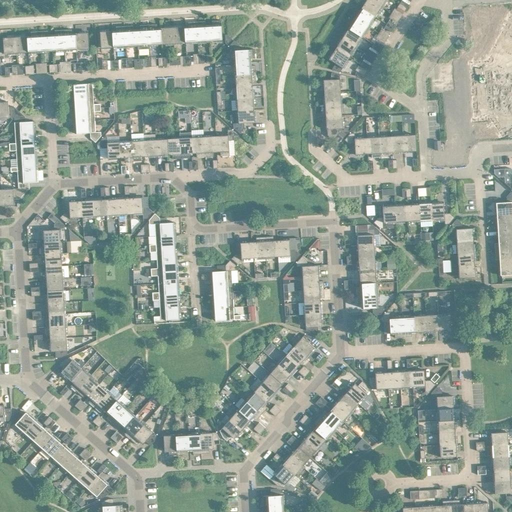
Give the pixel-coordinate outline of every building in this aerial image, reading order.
[(364,4),(362,7),(376,15),(382,5),(374,0),(361,0),(361,1),(364,4)] [(407,7),(400,2),(398,6),(405,10),(407,7)] [(357,8),(352,15),(369,26),(376,15),(362,7),(360,10),(357,8)] [(486,60),(470,61),(474,120),(490,119),(491,119),(492,119),(493,120),(494,120),(494,121),(503,134),(511,128),(511,14),(490,57),(490,58),(489,59),(488,59),(488,60),(487,60),(486,60)] [(351,24),(349,27),(363,36),(369,26),(352,15),(348,22),(351,24)] [(213,24),(209,24),(210,40),(223,39),(222,19),(213,19),(213,24)] [(390,19),(387,23),(394,27),(397,24),(390,19)] [(189,25),(185,25),(186,41),(198,41),(197,20),(189,21),(189,25)] [(206,20),(197,20),(198,41),(210,40),(209,24),(206,24),(206,20)] [(141,28),(137,28),(138,44),(150,43),(149,23),(141,24),(141,28)] [(158,23),(149,23),(150,43),(162,43),(161,27),(158,27),(158,23)] [(394,27),(387,23),(385,26),(392,31),(394,27)] [(134,24),(125,25),(126,45),(138,44),(137,28),(134,28),(134,24)] [(117,29),(114,30),(114,46),(126,45),(125,25),(117,25),(117,29)] [(185,25),(173,26),(174,42),(186,41),(185,25)] [(173,26),(161,27),(162,43),(174,42),(173,26)] [(349,27),(343,37),(357,46),(363,36),(349,27)] [(56,33),(52,33),(53,49),(65,49),(64,28),(55,29),(56,33)] [(72,28),(64,28),(65,49),(77,48),(76,32),(73,32),(72,28)] [(48,29),(40,30),(41,50),(53,49),(52,33),(49,33),(48,29)] [(32,34),(28,35),(29,51),(41,50),(40,30),(32,30),(32,34)] [(114,46),(114,30),(101,30),(102,46),(114,46)] [(89,31),(76,32),(77,48),(90,47),(89,31)] [(17,52),(16,35),(4,36),(5,52),(17,52)] [(28,35),(16,35),(17,52),(29,51),(28,35)] [(343,37),(336,47),(350,56),(357,46),(343,37)] [(377,39),(374,43),(381,47),(384,44),(377,39)] [(381,47),(374,43),(372,47),(379,51),(381,47)] [(350,56),(336,47),(330,58),(336,62),(333,67),(333,69),(341,71),(350,56)] [(235,49),(236,62),(252,61),(251,57),(256,57),(255,48),(235,49)] [(361,63),(368,68),(371,64),(364,60),(361,63)] [(236,62),(236,73),(257,72),(256,64),(252,64),(252,61),(236,62)] [(324,79),(325,91),(341,90),(340,73),(332,71),(332,73),(332,78),(324,79)] [(236,73),(237,85),(253,84),(253,81),(257,81),(257,72),(236,73)] [(73,83),(74,96),(94,94),(93,86),(100,86),(100,82),(73,83)] [(237,85),(238,97),(254,96),(253,84),(237,85)] [(325,91),(326,103),(342,102),(341,90),(325,91)] [(74,96),(74,108),(101,106),(101,102),(94,103),(94,94),(74,96)] [(238,97),(239,109),(255,108),(254,96),(238,97)] [(0,116),(15,116),(20,110),(15,105),(9,105),(9,100),(0,100),(0,116)] [(326,103),(327,115),(343,114),(342,102),(326,103)] [(74,108),(75,120),(95,118),(95,110),(101,110),(101,106),(74,108)] [(255,108),(239,109),(239,122),(234,122),(234,126),(241,132),(245,127),(245,122),(255,121),(255,108)] [(191,109),(179,110),(180,117),(186,116),(186,122),(191,122),(191,109)] [(15,116),(16,133),(36,132),(35,120),(26,120),(26,115),(20,110),(15,116)] [(343,114),(327,115),(327,128),(338,127),(338,133),(343,137),(349,130),(349,126),(343,127),(343,114)] [(95,118),(75,120),(76,132),(91,131),(91,137),(96,141),(102,134),(101,130),(96,131),(95,118)] [(229,134),(216,135),(217,151),(221,150),(221,155),(230,154),(229,139),(235,139),(239,134),(232,128),(228,128),(229,134)] [(10,142),(10,146),(37,144),(36,132),(16,133),(16,141),(10,142)] [(356,153),(369,153),(368,136),(355,137),(355,132),(351,132),(345,139),(350,143),(355,143),(356,153)] [(416,133),(404,134),(404,150),(417,150),(416,133)] [(404,134),(392,135),(393,151),(404,150),(404,134)] [(204,135),(192,136),(193,152),(197,152),(197,156),(206,156),(204,135)] [(216,135),(204,135),(206,156),(214,155),(214,151),(217,151),(216,135)] [(392,135),(380,136),(381,156),(389,155),(389,151),(393,151),(392,135)] [(109,157),(121,157),(120,141),(108,141),(108,136),(103,136),(98,143),(103,147),(108,147),(109,157)] [(192,136),(180,137),(182,157),(190,157),(190,152),(193,152),(192,136)] [(368,136),(369,153),(372,152),(372,157),(381,156),(380,136),(368,136)] [(180,137),(168,138),(169,154),(173,153),(173,158),(182,157),(180,137)] [(156,138),(144,139),(145,155),(157,154),(156,138)] [(168,138),(156,138),(157,154),(169,154),(168,138)] [(144,139),(132,140),(134,160),(142,159),(142,155),(145,155),(144,139)] [(120,141),(121,157),(125,156),(125,160),(134,160),(132,140),(120,141)] [(17,149),(17,157),(38,156),(37,144),(10,146),(10,149),(17,149)] [(11,170),(18,170),(18,169),(38,168),(38,156),(17,157),(18,165),(11,166),(11,170)] [(18,170),(19,187),(25,192),(30,187),(30,181),(39,181),(38,168),(18,169),(18,170)] [(19,187),(2,188),(3,204),(15,203),(15,198),(20,198),(25,192),(19,187)] [(497,202),(497,214),(511,213),(511,191),(507,196),(507,201),(497,202)] [(130,196),(118,197),(119,213),(131,213),(130,196)] [(143,196),(130,196),(131,213),(143,212),(144,217),(148,217),(154,210),(149,206),(143,206),(143,196)] [(118,197),(106,198),(107,214),(119,213),(118,197)] [(106,198),(94,199),(95,215),(107,214),(106,198)] [(83,216),(82,199),(70,200),(70,211),(65,211),(61,216),(67,222),(71,222),(71,216),(83,216)] [(94,199),(82,199),(83,216),(95,215),(94,199)] [(432,202),(420,203),(421,219),(433,218),(432,202)] [(444,202),(432,202),(433,218),(445,217),(445,223),(449,223),(455,216),(450,212),(445,212),(444,202)] [(420,203),(408,204),(409,220),(421,219),(420,203)] [(397,221),(396,204),(383,205),(384,216),(378,216),(374,221),(381,227),(385,227),(384,221),(397,221)] [(408,204),(396,204),(397,221),(409,220),(408,204)] [(44,229),(45,241),(61,240),(60,228),(66,228),(65,224),(52,212),(49,216),(55,222),(55,223),(55,228),(44,229)] [(155,222),(156,235),(176,233),(175,221),(161,222),(160,216),(155,212),(150,219),(150,223),(155,222)] [(511,213),(497,214),(498,226),(511,225),(511,213)] [(457,228),(458,240),(474,239),(473,227),(462,228),(462,222),(457,218),(451,224),(451,228),(457,228)] [(358,234),(359,247),(375,246),(374,233),(379,233),(379,229),(373,223),(368,228),(369,233),(358,234)] [(511,225),(498,226),(499,238),(511,237),(511,225)] [(70,228),(70,229),(71,240),(81,239),(82,239),(70,228)] [(150,243),(150,247),(177,245),(176,233),(156,235),(157,243),(150,243)] [(274,235),(265,236),(266,256),(278,255),(277,239),(274,239),(274,235)] [(257,240),(253,240),(254,257),(266,256),(265,236),(257,236),(257,240)] [(300,237),(290,237),(290,238),(291,249),(296,249),(301,248),(300,237)] [(495,242),(495,250),(511,249),(511,237),(499,238),(499,242),(495,242)] [(290,238),(277,239),(278,255),(291,254),(291,260),(295,260),(301,253),(296,249),(291,249),(290,238)] [(82,239),(71,240),(72,251),(82,250),(82,239)] [(458,240),(458,252),(474,251),(474,239),(458,240)] [(41,245),(41,254),(62,252),(61,240),(45,241),(45,245),(41,245)] [(254,257),(253,240),(241,241),(242,252),(236,252),(232,257),(238,263),(243,263),(242,257),(254,257)] [(157,250),(157,259),(178,257),(177,245),(150,247),(150,251),(157,250)] [(359,247),(359,258),(375,258),(375,246),(359,247)] [(500,258),(500,262),(511,261),(511,249),(495,250),(496,259),(500,258)] [(458,252),(459,264),(475,263),(474,251),(458,252)] [(46,262),(46,265),(63,264),(62,252),(41,254),(42,262),(46,262)] [(303,273),(303,277),(319,276),(319,264),(308,264),(308,259),(303,255),(297,261),(297,265),(303,265),(303,273)] [(151,267),(152,271),(178,269),(178,257),(157,259),(158,267),(151,267)] [(395,257),(387,257),(388,268),(396,268),(395,257)] [(359,258),(360,270),(376,269),(375,258),(359,258)] [(211,270),(212,283),(232,282),(232,269),(237,269),(237,265),(230,259),(226,264),(226,269),(211,270)] [(511,261),(500,262),(501,274),(511,273),(511,261)] [(93,262),(85,263),(85,275),(94,275),(93,262)] [(475,263),(459,264),(460,277),(476,276),(475,263)] [(42,269),(43,278),(63,276),(63,264),(46,265),(47,269),(42,269)] [(158,274),(159,282),(179,281),(178,269),(152,271),(152,275),(158,274)] [(360,270),(361,282),(377,281),(376,269),(360,270)] [(48,286),(48,289),(64,288),(63,276),(43,278),(43,286),(48,286)] [(92,276),(84,276),(84,284),(92,284),(92,276)] [(303,277),(304,289),(324,288),(324,279),(320,280),(319,276),(303,277)] [(153,291),(153,295),(180,293),(179,281),(159,282),(159,291),(153,291)] [(357,286),(357,295),(378,293),(377,281),(361,282),(361,286),(357,286)] [(212,283),(213,295),(240,293),(239,289),(233,290),(232,282),(212,283)] [(48,289),(49,301),(65,300),(64,288),(48,289)] [(304,289),(305,301),(321,300),(321,297),(325,296),(324,288),(304,289)] [(160,298),(160,306),(181,305),(180,293),(153,295),(153,299),(160,298)] [(213,295),(214,307),(234,306),(233,297),(240,297),(240,293),(213,295)] [(378,293),(357,295),(358,303),(362,303),(362,307),(373,306),(373,312),(378,316),(384,310),(384,305),(378,306),(378,293)] [(49,301),(49,313),(65,312),(65,300),(49,301)] [(305,301),(306,313),(322,312),(321,300),(305,301)] [(181,305),(160,306),(161,315),(154,315),(155,319),(181,318),(181,305)] [(234,306),(214,307),(214,319),(241,318),(241,313),(234,314),(234,306)] [(404,336),(403,315),(390,316),(390,311),(386,311),(380,318),(385,322),(390,322),(391,332),(395,332),(395,336),(404,336)] [(45,317),(46,326),(66,324),(65,312),(49,313),(50,317),(45,317)] [(322,312),(306,313),(307,329),(313,332),(319,331),(318,325),(322,325),(322,312)] [(439,313),(427,314),(428,330),(439,329),(439,313)] [(451,313),(439,313),(439,329),(452,329),(451,313)] [(427,314),(415,315),(416,331),(428,330),(427,314)] [(415,315),(403,315),(404,336),(412,335),(412,331),(416,331),(415,315)] [(51,334),(51,337),(67,336),(66,324),(46,326),(46,334),(51,334)] [(306,333),(295,345),(307,356),(315,346),(312,344),(316,339),(312,335),(306,333)] [(67,336),(51,337),(52,350),(56,350),(56,356),(61,356),(68,353),(67,336)] [(271,341),(264,350),(269,354),(276,346),(271,341)] [(295,345),(287,354),(299,365),(307,356),(295,345)] [(287,354),(279,363),(291,374),(299,365),(287,354)] [(62,371),(71,379),(82,367),(70,356),(63,359),(60,363),(64,367),(62,371)] [(140,363),(136,368),(141,373),(146,368),(140,363)] [(279,363),(271,372),(283,383),(291,374),(279,363)] [(109,364),(105,369),(108,372),(113,367),(110,364),(109,364)] [(304,364),(301,367),(308,373),(311,369),(304,364)] [(71,384),(77,390),(91,375),(82,367),(71,379),(74,381),(71,384)] [(308,373),(301,367),(299,370),(305,376),(308,373)] [(401,386),(413,386),(412,369),(400,370),(401,386)] [(412,369),(413,386),(425,385),(426,390),(430,390),(436,383),(431,379),(425,379),(425,369),(412,369)] [(389,387),(401,386),(400,370),(388,371),(389,387)] [(373,388),(389,387),(388,371),(376,372),(376,376),(369,376),(370,382),(373,388)] [(271,372),(263,381),(275,392),(283,383),(271,372)] [(436,372),(431,378),(435,381),(440,375),(436,372)] [(86,392),(89,395),(100,383),(91,375),(77,390),(84,396),(86,392)] [(355,382),(346,391),(359,402),(370,389),(366,383),(362,379),(358,384),(355,382)] [(335,381),(335,380),(332,384),(338,389),(341,386),(339,385),(335,381)] [(263,381),(255,390),(267,401),(275,392),(263,381)] [(288,382),(285,385),(292,391),(295,388),(288,382)] [(89,400),(95,406),(109,391),(100,383),(89,395),(92,397),(89,400)] [(60,391),(64,394),(69,388),(66,385),(60,391)] [(292,391),(285,385),(283,388),(289,394),(292,391)] [(437,395),(438,408),(454,407),(453,394),(443,395),(442,390),(437,385),(432,392),(432,396),(437,395)] [(255,390),(247,399),(262,413),(268,406),(265,403),(267,401),(255,390)] [(104,408),(107,411),(118,399),(109,391),(95,406),(101,411),(104,408)] [(346,391),(339,400),(351,411),(359,402),(346,391)] [(322,395),(319,398),(325,404),(328,401),(322,395)] [(75,404),(78,407),(84,401),(81,398),(75,404)] [(325,404),(319,398),(316,402),(322,407),(325,404)] [(0,399),(0,419),(9,419),(12,412),(11,407),(5,407),(5,403),(0,403),(0,399)] [(107,416),(113,422),(127,407),(118,399),(107,411),(110,413),(107,416)] [(247,399),(239,408),(251,419),(253,416),(257,419),(262,413),(247,399)] [(339,400),(331,409),(343,420),(351,411),(339,400)] [(84,401),(78,407),(82,410),(87,403),(84,401)] [(148,401),(138,412),(140,414),(149,403),(148,401)] [(275,403),(273,406),(279,412),(282,408),(275,403)] [(279,412),(273,406),(270,409),(276,415),(279,412)] [(122,424),(125,427),(136,415),(127,407),(113,422),(119,427),(122,424)] [(438,408),(439,420),(455,419),(454,407),(438,408)] [(239,408),(231,417),(243,428),(251,419),(239,408)] [(325,409),(320,415),(335,429),(343,420),(331,409),(328,412),(325,409)] [(13,420),(25,431),(36,419),(26,411),(24,414),(19,410),(15,413),(13,420)] [(306,413),(303,416),(309,422),(312,419),(306,413)] [(93,420),(96,423),(102,417),(99,414),(93,420)] [(44,421),(47,424),(53,418),(50,415),(44,421)] [(125,432),(131,438),(145,423),(136,415),(125,427),(128,429),(125,432)] [(317,424),(315,427),(327,438),(335,429),(320,415),(314,422),(317,424)] [(309,422),(303,416),(300,420),(306,425),(309,422)] [(102,417),(96,423),(99,426),(105,419),(102,417)] [(243,428),(231,417),(220,429),(223,436),(227,439),(232,435),(235,437),(243,428)] [(53,418),(47,424),(50,427),(56,421),(53,418)] [(25,431),(34,439),(45,427),(36,419),(25,431)] [(439,420),(440,432),(456,431),(455,419),(439,420)] [(260,421),(257,424),(263,430),(266,426),(260,421)] [(145,423),(131,438),(137,443),(140,440),(143,443),(146,440),(151,444),(155,440),(157,433),(145,423)] [(263,430),(257,424),(254,427),(260,433),(263,430)] [(34,439),(43,447),(54,435),(45,427),(34,439)] [(315,427),(307,436),(319,447),(327,438),(315,427)] [(111,436),(114,439),(120,432),(117,430),(111,436)] [(62,437),(65,440),(71,434),(67,431),(62,437)] [(217,431),(201,432),(202,452),(210,452),(210,448),(214,447),(214,443),(220,443),(220,438),(217,431)] [(440,432),(440,444),(456,443),(456,431),(440,432)] [(492,432),(493,444),(509,443),(508,431),(492,432)] [(120,432),(114,439),(117,442),(123,435),(120,432)] [(201,432),(189,433),(190,449),(193,449),(193,453),(202,452),(201,432)] [(178,454),(177,433),(160,434),(158,441),(158,447),(165,446),(165,450),(169,450),(170,454),(178,454)] [(189,433),(177,433),(178,454),(186,453),(186,449),(190,449),(189,433)] [(71,434),(65,440),(68,443),(74,437),(71,434)] [(293,434),(290,437),(296,443),(299,440),(293,434)] [(43,447),(52,455),(63,443),(54,435),(43,447)] [(307,436),(299,445),(311,456),(319,447),(307,436)] [(296,443),(290,437),(287,440),(293,446),(296,443)] [(52,455),(61,463),(72,451),(63,443),(52,455)] [(456,443),(440,444),(441,456),(457,455),(456,443)] [(493,444),(493,456),(509,455),(509,443),(493,444)] [(299,445),(291,454),(303,465),(311,456),(299,445)] [(80,453),(83,456),(89,450),(85,447),(80,453)] [(89,450),(83,456),(86,459),(92,453),(89,450)] [(61,463),(70,471),(81,459),(72,451),(61,463)] [(283,458),(277,452),(274,455),(280,461),(283,458)] [(291,454),(283,463),(295,474),(303,465),(291,454)] [(493,456),(494,468),(510,467),(509,455),(493,456)] [(70,471),(79,479),(90,467),(81,459),(70,471)] [(98,469),(101,472),(103,469),(107,466),(103,463),(98,469)] [(295,474),(283,463),(275,473),(278,475),(273,480),(277,484),(284,486),(295,474)] [(107,466),(103,469),(106,472),(106,471),(110,474),(113,471),(107,466)] [(79,479),(88,487),(99,475),(90,467),(79,479)] [(494,468),(495,480),(511,479),(510,467),(494,468)] [(99,475),(88,487),(100,498),(106,495),(113,488),(108,483),(99,475)] [(511,479),(495,480),(495,493),(511,492),(511,479)] [(268,503),(268,507),(284,506),(283,490),(276,487),(271,488),(271,494),(263,495),(264,504),(268,503)] [(70,489),(66,493),(70,497),(74,493),(70,489)] [(312,489),(308,493),(312,496),(313,497),(314,498),(315,496),(318,494),(312,489)] [(80,496),(76,500),(82,506),(86,501),(80,496)] [(102,501),(102,511),(122,511),(122,503),(114,504),(114,497),(108,498),(102,501)] [(443,504),(440,504),(440,511),(452,511),(451,499),(443,500),(443,504)] [(460,499),(451,499),(452,511),(464,511),(464,503),(460,503),(460,499)] [(488,511),(488,501),(476,502),(476,511),(488,511)] [(476,511),(476,502),(464,503),(464,511),(476,511)]
